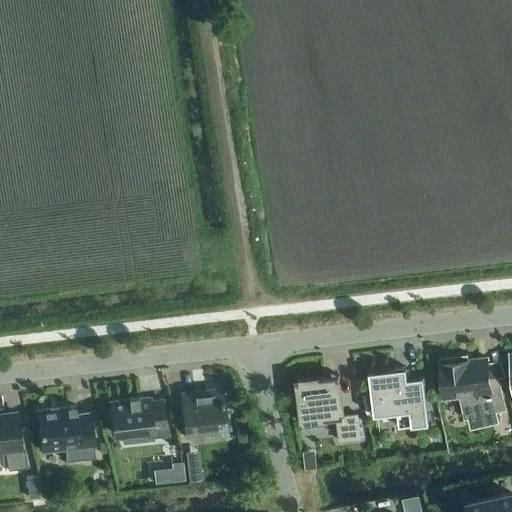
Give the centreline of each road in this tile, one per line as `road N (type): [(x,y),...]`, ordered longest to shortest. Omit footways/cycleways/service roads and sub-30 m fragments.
road 1 (track): [(255,314),(206,0)]
road 2 (unclassified): [(254,347),(511,317)]
road 3 (unclassified): [(0,376),(254,347)]
road 4 (residential): [(254,347),(291,511)]
